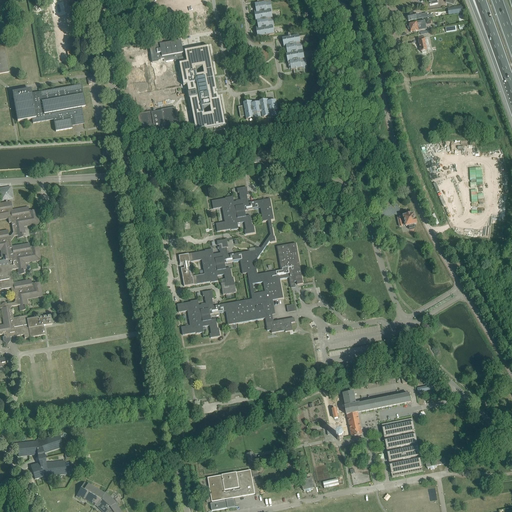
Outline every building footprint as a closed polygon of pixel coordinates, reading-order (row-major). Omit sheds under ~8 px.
[(257,0),(258,4),(255,4),(256,11),(254,11),(254,12),(257,11),(257,13),(254,13),(256,21),(257,21),(258,27),(256,27),(256,28),(259,27),(259,29),(256,30),(258,37),(274,34),(273,34),(272,28),(274,27),(273,18),(271,18),(270,11),(272,11),(271,1),(269,2),(268,0),(257,0)] [(461,6),(452,8),(453,14),(463,13),(461,6)] [(412,14),(407,15),(409,22),(413,20),(417,20),(417,19),(420,18),(423,18),(423,19),(426,18),(428,18),(427,14),(416,16),(415,13),(412,14)] [(409,27),(408,27),(408,30),(410,30),(410,32),(415,31),(418,30),(418,27),(426,25),(425,21),(409,24),(409,27)] [(57,29),(46,30),(51,59),(61,57),(57,29)] [(299,36),(282,39),(284,46),(286,46),(287,48),(284,48),(286,48),(287,54),(286,54),(288,62),(290,62),(290,63),(288,64),(290,64),(291,71),(294,70),(295,75),(305,74),(304,68),(307,68),(305,58),(303,59),(302,52),(303,52),(301,42),(299,43),(298,37),(299,36)] [(418,39),(421,52),(422,52),(422,54),(426,53),(426,51),(427,51),(424,37),(418,39)] [(154,54),(151,54),(153,63),(159,62),(160,60),(161,60),(164,60),(164,61),(166,62),(175,61),(176,61),(177,59),(178,59),(184,58),(183,52),(181,41),(156,46),(152,46),(154,54)] [(4,44),(0,44),(0,73),(9,72),(4,44)] [(146,44),(123,48),(124,54),(147,50),(146,44)] [(184,58),(178,59),(184,86),(187,86),(196,132),(226,127),(221,97),(219,97),(218,94),(216,94),(216,92),(218,91),(214,73),(209,47),(183,52),(184,58)] [(31,78),(37,77),(33,55),(21,58),(23,70),(29,69),(31,78)] [(72,129),(71,124),(73,124),(73,122),(78,121),(78,123),(83,122),(81,108),(85,107),(82,89),(79,89),(78,86),(34,94),(31,94),(30,90),(13,93),(13,97),(18,122),(32,119),(33,124),(54,120),(56,132),(72,129)] [(159,93),(141,95),(142,107),(146,106),(147,109),(161,107),(159,93)] [(251,102),(243,103),(244,106),(238,107),(240,118),(246,117),(246,120),(247,120),(247,119),(253,118),(253,120),(263,118),(263,117),(269,116),(270,118),(279,116),(276,100),(270,102),(269,100),(269,102),(268,103),(267,100),(259,101),(259,103),(253,104),(253,101),(253,104),(251,104),(251,102)] [(152,112),(139,114),(139,115),(142,127),(140,127),(141,132),(147,131),(147,133),(156,131),(156,129),(164,128),(164,130),(178,127),(177,127),(175,115),(177,115),(176,109),(176,110),(170,111),(170,109),(169,109),(161,110),(161,112),(156,113),(154,113),(153,114),(152,112)] [(206,305),(199,306),(198,300),(196,301),(191,302),(191,303),(177,305),(179,313),(187,311),(190,326),(181,328),(183,336),(187,335),(196,333),(196,334),(204,333),(204,332),(203,327),(210,326),(211,334),(210,334),(211,338),(220,337),(219,329),(218,329),(216,320),(216,319),(211,320),(210,315),(221,313),(226,312),(228,325),(238,324),(265,319),(267,327),(267,328),(268,331),(271,331),(272,333),(275,333),(277,333),(285,331),(285,332),(293,331),(291,324),(291,323),(295,323),(294,318),(274,322),(272,315),(271,315),(271,312),(272,312),(270,305),(268,305),(268,301),(273,300),(283,299),(280,280),(289,278),(290,283),(294,282),(297,282),(297,285),(303,284),(302,276),(296,244),(277,247),(278,251),(278,253),(281,271),(278,271),(276,272),(265,274),(258,275),(257,274),(255,262),(270,242),(271,243),(276,242),(275,237),(274,237),(271,220),(274,220),(270,199),(254,202),(250,203),(248,203),(247,198),(247,196),(248,195),(247,187),(237,189),(238,193),(239,193),(241,201),(234,202),(233,197),(231,197),(225,198),(225,199),(212,201),(213,207),(213,209),(222,208),(225,222),(216,224),(216,225),(217,232),(231,230),(239,229),(238,229),(238,224),(245,222),(246,231),(245,231),(245,234),(245,235),(255,233),(254,225),(252,225),(251,216),(246,217),(245,211),(261,208),(262,214),(262,217),(263,222),(268,221),(271,235),(264,245),(261,249),(260,248),(256,249),(256,251),(251,252),(250,252),(249,252),(234,254),(230,255),(228,255),(227,251),(227,248),(228,248),(227,242),(227,240),(217,242),(218,246),(219,245),(220,247),(217,247),(218,249),(220,249),(221,254),(214,255),(213,249),(211,250),(205,251),(189,254),(179,256),(179,259),(180,264),(181,264),(184,263),(184,266),(185,268),(181,269),(184,287),(211,282),(211,283),(217,282),(218,282),(217,276),(224,275),(225,279),(222,279),(223,284),(221,284),(221,285),(223,295),(224,295),(231,294),(236,293),(235,286),(233,278),(232,278),(230,269),(230,268),(226,269),(225,264),(234,262),(240,261),(243,274),(246,274),(247,273),(248,278),(252,300),(220,305),(219,306),(215,306),(214,306),(213,302),(212,299),(214,299),(212,291),(203,293),(202,293),(203,297),(205,297),(206,305)] [(0,250),(1,250),(1,254),(1,258),(5,257),(5,260),(0,261),(0,291),(1,291),(1,290),(11,288),(12,296),(14,295),(15,301),(14,303),(7,305),(7,303),(2,304),(2,305),(0,305),(0,309),(1,309),(4,325),(0,325),(0,367),(2,367),(2,364),(5,363),(4,358),(0,358),(0,335),(3,335),(4,339),(24,335),(24,339),(45,335),(44,326),(52,325),(51,315),(27,320),(26,316),(13,318),(13,314),(11,314),(10,309),(12,307),(19,306),(20,312),(25,311),(25,310),(25,307),(28,306),(28,303),(27,303),(26,299),(28,299),(42,297),(40,283),(33,284),(34,284),(32,285),(31,280),(13,283),(11,272),(13,270),(17,269),(18,275),(24,274),(23,271),(27,270),(26,266),(25,263),(41,260),(38,246),(32,248),(30,248),(29,244),(12,247),(11,242),(14,237),(17,236),(17,239),(23,238),(22,234),(26,234),(25,230),(24,230),(24,227),(40,224),(38,217),(37,211),(37,210),(29,211),(28,207),(12,210),(11,202),(8,202),(7,199),(8,199),(8,198),(12,198),(11,195),(11,194),(11,191),(11,192),(10,188),(7,189),(4,189),(2,190),(1,192),(1,193),(1,196),(2,200),(5,199),(6,203),(0,203),(0,220),(8,219),(9,223),(11,223),(13,233),(11,236),(9,237),(8,231),(0,231),(0,250)] [(473,204),(476,211),(482,208),(478,201),(473,204)] [(415,220),(414,215),(410,215),(407,216),(404,217),(398,218),(400,227),(406,226),(406,227),(408,226),(409,229),(414,228),(414,225),(416,224),(415,220)] [(434,385),(417,388),(418,393),(435,389),(434,385)] [(362,435),(358,413),(411,402),(409,394),(360,404),(359,403),(357,404),(357,405),(356,405),(353,392),(343,394),(346,407),(345,407),(347,415),(352,437),(362,435)] [(422,468),(413,422),(412,419),(382,425),(382,428),(382,429),(385,441),(391,474),(392,478),(423,472),(422,468)] [(62,447),(60,442),(60,441),(61,440),(60,438),(56,438),(55,436),(48,439),(40,441),(39,440),(36,440),(36,442),(27,443),(20,444),(20,446),(16,447),(17,450),(18,450),(18,451),(18,457),(37,455),(38,460),(39,464),(31,467),(35,480),(44,477),(44,478),(47,478),(47,476),(64,474),(63,472),(67,471),(67,468),(66,468),(65,461),(46,464),(45,458),(44,453),(62,447)] [(445,464),(444,459),(442,459),(442,456),(435,457),(436,461),(426,463),(427,468),(428,468),(428,469),(430,469),(430,470),(435,469),(434,468),(437,467),(437,466),(445,464)] [(222,476),(209,478),(208,479),(212,501),(213,502),(213,501),(214,504),(211,504),(212,511),(228,508),(228,509),(235,507),(233,498),(253,494),(254,493),(250,472),(249,471),(237,474),(237,473),(236,473),(222,475),(222,476)] [(313,488),(314,488),(312,478),(303,480),(301,481),(302,486),(303,490),(304,490),(304,492),(307,491),(307,492),(311,492),(311,490),(313,490),(313,488)] [(321,482),(323,489),(338,486),(337,479),(321,482)] [(80,489),(80,490),(82,491),(83,492),(82,493),(80,496),(81,497),(82,497),(82,498),(85,499),(88,501),(94,505),(96,506),(97,505),(105,511),(120,511),(115,505),(116,504),(117,504),(110,497),(105,493),(104,495),(104,494),(87,485),(85,484),(84,483),(83,485),(82,485),(81,488),(80,489)]
